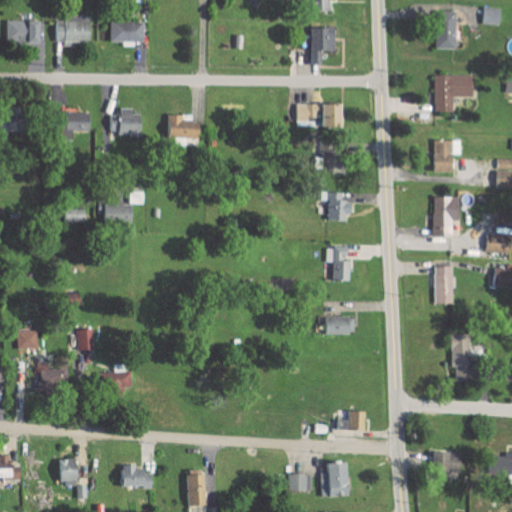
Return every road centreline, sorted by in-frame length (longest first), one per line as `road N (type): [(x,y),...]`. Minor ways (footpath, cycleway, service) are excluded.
road 1 (residential): [(401,511),(376,0)]
road 2 (residential): [(0,427),(398,451)]
road 3 (residential): [(381,82),(0,74)]
